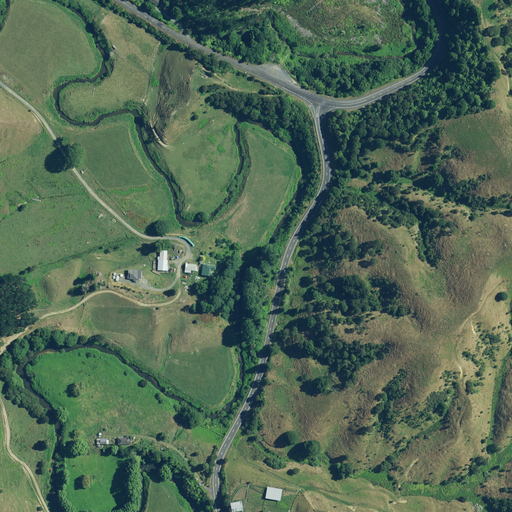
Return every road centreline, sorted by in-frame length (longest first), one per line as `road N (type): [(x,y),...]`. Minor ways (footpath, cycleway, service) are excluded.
road 1 (tertiary): [(220,511),(219,461),(254,395),(292,244),(327,180),(321,101)]
road 2 (tertiary): [(321,101),(196,44),(123,0)]
road 3 (tertiary): [(433,0),(444,33),(429,68),(360,102),(321,101)]
